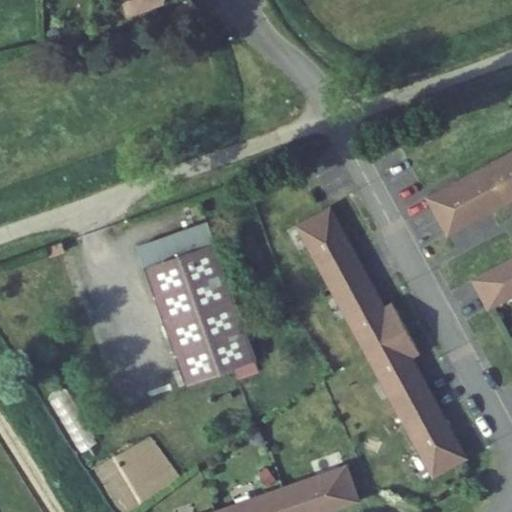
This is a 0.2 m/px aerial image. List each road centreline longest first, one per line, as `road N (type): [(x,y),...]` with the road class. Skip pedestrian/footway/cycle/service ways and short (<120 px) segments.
road 1 (residential): [(511,450),(334,119)]
road 2 (unclassified): [(0,239),(334,119)]
road 3 (unclassified): [(334,119),(511,57)]
road 4 (residential): [(236,0),(334,119)]
